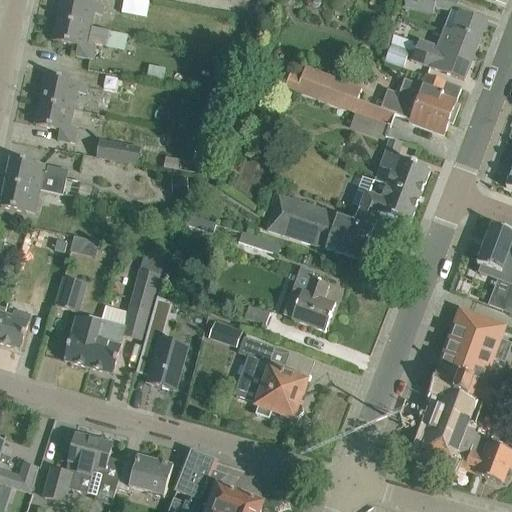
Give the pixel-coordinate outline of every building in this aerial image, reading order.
[(62,0),(58,20),(91,27),(94,15),(101,16),(104,6),(76,0),(62,0)] [(146,19),(149,2),(133,0),(123,0),(122,15),(146,19)] [(321,0),(320,0),(306,0),(307,0),(307,5),(309,9),(312,11),(317,11),(320,9),(322,5),(321,0)] [(456,0),(406,0),(404,10),(433,16),(435,7),(454,11),(456,0)] [(446,30),(441,44),(456,50),(455,52),(473,59),(486,25),(461,16),(455,33),(446,30)] [(93,61),(96,46),(87,44),(91,27),(58,20),(53,43),(77,48),(75,57),(93,61)] [(464,82),(473,59),(455,52),(456,50),(441,44),(439,50),(420,43),(413,63),(464,82)] [(391,45),(384,64),(403,71),(410,52),(391,45)] [(217,63),(213,84),(226,86),(230,65),(217,63)] [(302,80),(297,92),(354,113),(358,102),(362,90),(306,69),(302,80)] [(41,102),(74,109),(77,95),(85,96),(87,85),(46,76),(41,102)] [(387,96),(381,111),(411,122),(410,124),(444,137),(450,120),(454,121),(461,101),(458,100),(462,90),(429,77),(425,88),(405,80),(400,96),(398,100),(387,96)] [(70,129),(74,109),(41,102),(36,127),(60,132),(58,141),(75,145),(78,130),(70,129)] [(196,148),(206,151),(209,141),(199,138),(196,148)] [(391,141),(381,169),(394,173),(388,187),(420,199),(430,172),(397,160),(402,145),(391,141)] [(138,167),(141,150),(101,142),(98,160),(138,167)] [(6,184),(39,191),(63,196),(67,179),(43,174),(45,166),(11,159),(6,184)] [(197,176),(199,164),(182,161),(180,173),(197,176)] [(280,198),(268,231),(342,256),(360,262),(366,246),(379,216),(409,228),(420,199),(388,187),(378,183),(376,182),(375,184),(363,179),(352,206),(366,211),(365,212),(359,225),(280,198)] [(171,182),(173,196),(189,194),(188,180),(171,182)] [(34,215),(39,191),(6,184),(1,208),(34,215)] [(193,218),(189,229),(213,237),(216,226),(193,218)] [(511,234),(493,227),(478,266),(482,268),(479,275),(511,287),(511,251),(511,249),(511,234)] [(21,246),(44,255),(50,238),(27,230),(21,246)] [(59,234),(55,252),(69,256),(74,238),(59,234)] [(243,234),(239,245),(278,258),(282,247),(243,234)] [(76,237),(73,253),(98,258),(101,242),(76,237)] [(164,262),(145,257),(130,310),(149,315),(164,262)] [(41,280),(34,305),(53,309),(59,285),(41,280)] [(305,294),(293,290),(284,317),(293,320),(292,322),(326,334),(336,306),(324,302),(329,287),(311,280),(305,294)] [(67,282),(65,282),(57,310),(78,315),(86,286),(67,281),(67,282)] [(157,299),(136,376),(138,376),(150,379),(148,386),(175,394),(188,348),(163,341),(162,341),(163,334),(164,331),(151,328),(155,315),(166,318),(170,306),(173,307),(175,308),(175,306),(157,299)] [(511,305),(506,303),(502,312),(511,316),(511,305)] [(249,308),(244,319),(267,328),(271,317),(249,308)] [(432,386),(477,403),(494,409),(500,395),(483,388),(493,362),(505,367),(511,348),(511,343),(501,340),(505,329),(460,312),(432,386)] [(13,318),(4,316),(0,332),(0,345),(21,351),(31,317),(14,313),(13,318)] [(64,363),(89,369),(102,322),(90,318),(89,323),(77,319),(64,363)] [(102,322),(89,369),(114,376),(127,328),(102,322)] [(216,323),(210,340),(236,349),(242,332),(216,323)] [(289,356),(245,340),(240,355),(271,367),(266,381),(249,375),(240,399),(257,406),(256,408),(259,409),(257,416),(269,420),(272,414),(294,422),(295,419),(298,420),(303,416),(302,408),(299,407),(308,383),(295,378),(296,375),(284,370),(289,356)] [(477,403),(432,386),(426,402),(438,407),(421,454),(478,475),(477,477),(489,482),(502,450),(510,427),(486,418),(483,427),(470,422),(477,403)] [(115,489),(123,464),(109,460),(113,446),(76,436),(66,475),(52,471),(45,499),(64,504),(68,490),(79,493),(82,480),(90,482),(93,470),(104,472),(101,485),(115,489)] [(0,484),(7,487),(30,494),(38,470),(23,465),(20,477),(0,470),(0,457),(4,445),(0,443),(0,484)] [(511,453),(502,450),(489,482),(502,486),(507,471),(511,473),(511,470),(511,453)] [(218,464),(191,453),(175,494),(191,501),(189,505),(185,503),(185,505),(174,501),(169,511),(205,511),(215,488),(218,489),(221,482),(218,481),(220,475),(214,472),(218,464)] [(123,464),(115,489),(117,489),(117,490),(129,493),(130,490),(164,500),(173,467),(138,457),(136,468),(123,464)] [(218,489),(215,488),(205,511),(260,511),(262,507),(218,489)]
